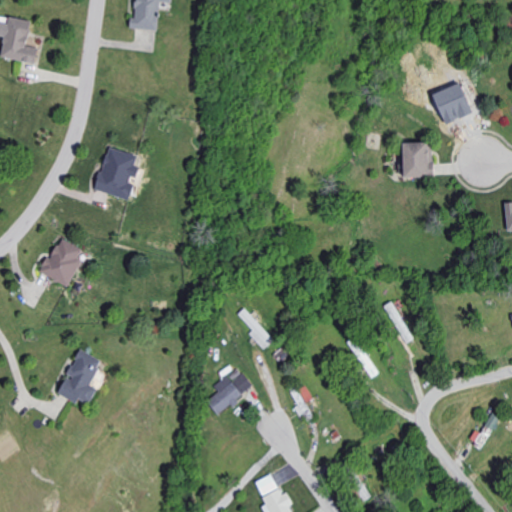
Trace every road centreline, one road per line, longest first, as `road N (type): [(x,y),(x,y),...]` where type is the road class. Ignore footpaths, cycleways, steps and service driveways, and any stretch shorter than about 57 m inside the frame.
road 1 (residential): [(0,251),(47,196),(72,146),(98,0)]
road 2 (residential): [(487,511),(423,419),(442,391),(511,371)]
